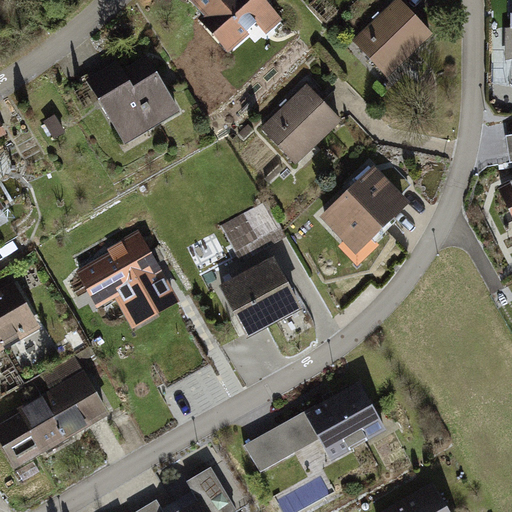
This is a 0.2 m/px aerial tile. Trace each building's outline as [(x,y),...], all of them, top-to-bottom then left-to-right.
[(193,0),(206,14),(201,19),(228,50),(252,30),(259,37),(276,22),(257,0),(193,0)] [(358,41),(386,71),(427,33),(399,3),(358,41)] [(118,64),(92,80),(127,140),(177,110),(148,61),(124,75),(118,64)] [(306,90),(265,129),(296,160),(336,121),(306,90)] [(406,205),(374,170),(323,218),(355,253),(406,205)] [(511,183),(501,189),(511,210),(511,183)] [(267,207),(227,228),(241,254),(281,234),(267,207)] [(114,253),(82,271),(100,304),(119,294),(135,323),(177,299),(140,235),(113,250),(114,253)] [(272,263),(224,288),(249,335),(297,311),(272,263)] [(13,283),(0,291),(0,340),(4,346),(38,326),(13,283)] [(56,394),(0,426),(0,432),(19,465),(107,413),(78,363),(48,380),(56,394)] [(359,388),(251,448),(263,469),(323,436),(334,457),(382,431),(359,388)] [(163,511),(158,503),(144,511),(237,511),(213,469),(190,482),(202,503),(185,511),(163,511)] [(446,511),(433,489),(392,511),(446,511)]
